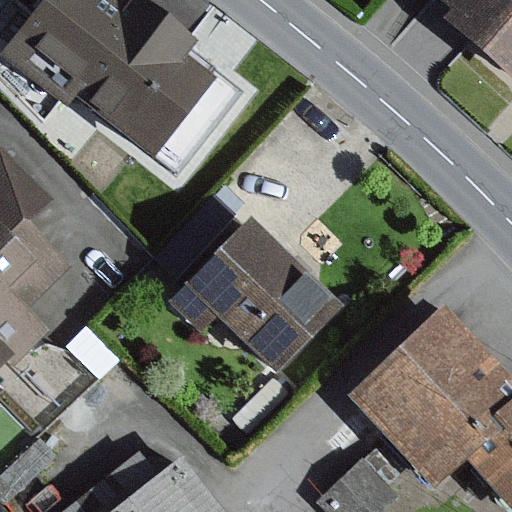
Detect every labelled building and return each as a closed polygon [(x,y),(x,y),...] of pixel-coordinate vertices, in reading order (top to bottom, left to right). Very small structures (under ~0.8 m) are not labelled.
[(113,0),(39,0),(0,50),(0,64),(63,115),(72,104),(149,165),(216,81),(187,58),(195,48),(135,0),(123,0),(120,5),(113,0)] [(511,0),(429,0),(446,14),(438,23),(511,89),(511,0)] [(0,379),(44,337),(24,316),(72,268),(30,226),(54,202),(0,148),(0,379)] [(248,226),(169,307),(200,337),(212,324),(271,381),(337,313),(248,226)] [(511,511),(511,389),(439,310),(342,400),(432,497),(460,471),(498,511),(511,511)] [(215,511),(175,461),(166,468),(157,458),(146,467),(137,456),(65,511),(215,511)] [(384,511),(398,500),(362,461),(314,505),(320,511),(384,511)]
